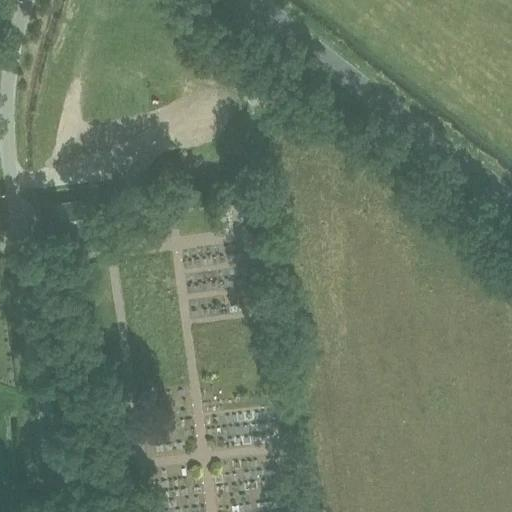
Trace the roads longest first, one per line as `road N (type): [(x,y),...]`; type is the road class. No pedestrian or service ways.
road 1 (residential): [(59,511),(6,134),(11,56),(27,0)]
road 2 (tertiary): [(511,206),(246,0)]
